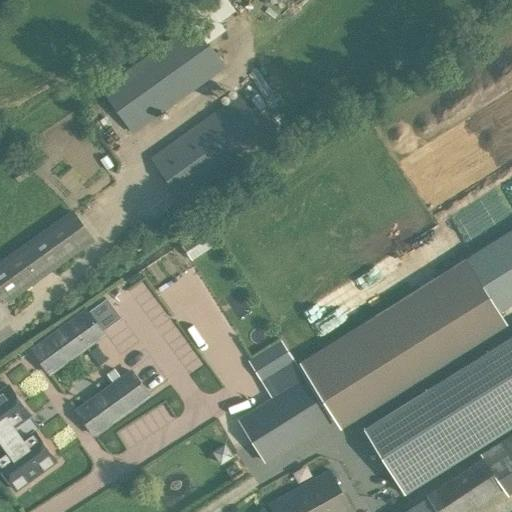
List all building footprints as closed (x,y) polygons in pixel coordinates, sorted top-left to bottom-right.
[(210,0),(207,4),(225,23),(242,7),(235,0),(210,0)] [(226,67),(194,21),(100,89),(132,134),(226,67)] [(239,93),(149,157),(182,203),(271,139),(239,93)] [(511,135),(444,174),(452,186),(511,152),(511,135)] [(92,239),(72,211),(0,262),(0,294),(5,301),(92,239)] [(511,228),(300,361),(340,429),(505,327),(496,314),(511,304),(511,228)] [(88,310),(32,350),(49,373),(104,333),(88,310)] [(264,380),(294,361),(280,340),(251,358),(264,380)] [(511,348),(369,438),(404,494),(511,426),(511,348)] [(237,420),(265,465),(332,423),(294,361),(264,380),(275,397),(237,420)] [(94,434),(117,417),(149,394),(132,371),(122,378),(114,369),(107,374),(114,384),(77,411),(81,417),(94,434)] [(0,437),(14,427),(30,415),(8,385),(0,390),(0,437)] [(23,440),(14,427),(0,437),(0,439),(8,451),(0,456),(0,467),(16,490),(56,461),(35,432),(23,440)] [(511,433),(480,453),(481,455),(425,492),(428,495),(438,511),(460,511),(500,485),(506,496),(511,492),(511,433)] [(348,511),(353,509),(331,470),(270,504),(273,511),(348,511)] [(438,511),(428,495),(401,511),(438,511)]
